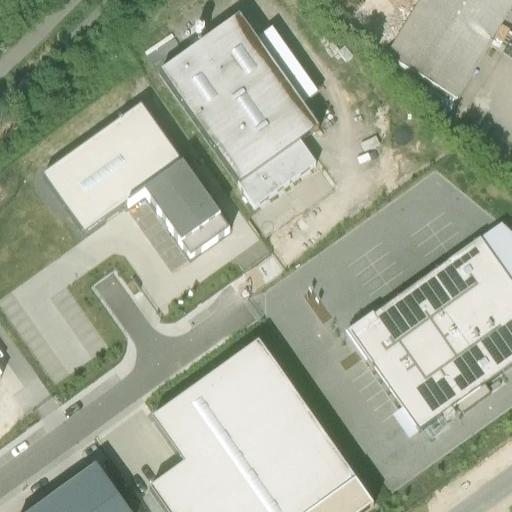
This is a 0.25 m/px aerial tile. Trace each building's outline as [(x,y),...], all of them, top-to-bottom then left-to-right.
[(511,0),(420,0),(381,63),(451,107),(511,8),(511,0)] [(238,20),(159,77),(238,188),(299,145),(318,132),(238,20)] [(229,235),(141,110),(42,181),(84,239),(127,208),(128,210),(144,198),(190,263),(229,235)] [(299,145),(238,188),(254,211),(315,168),(299,145)] [(372,317),(346,335),(371,369),(372,368),(402,410),(392,417),(409,441),(455,408),(461,416),(491,395),(485,387),(511,367),(511,237),(501,228),(373,319),(372,317)] [(151,423),(183,467),(149,492),(163,511),(368,511),(375,507),(258,347),(151,423)] [(35,511),(126,511),(96,469),(35,511)]
